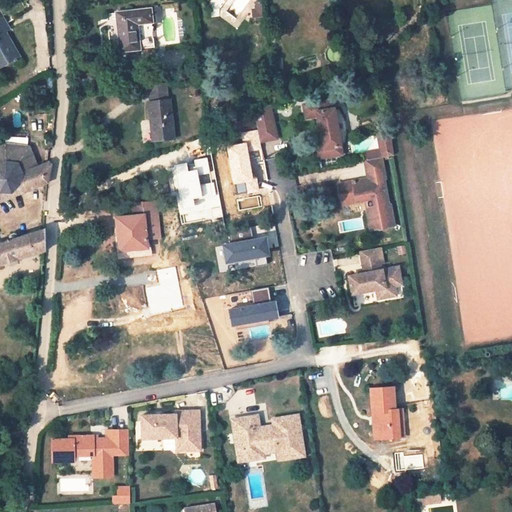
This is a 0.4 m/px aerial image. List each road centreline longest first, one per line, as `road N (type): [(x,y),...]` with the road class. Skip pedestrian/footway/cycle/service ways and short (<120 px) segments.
road 1 (residential): [(59,0),(63,93),(49,296),(21,511)]
road 2 (unknown): [(32,423),(76,403),(184,379)]
